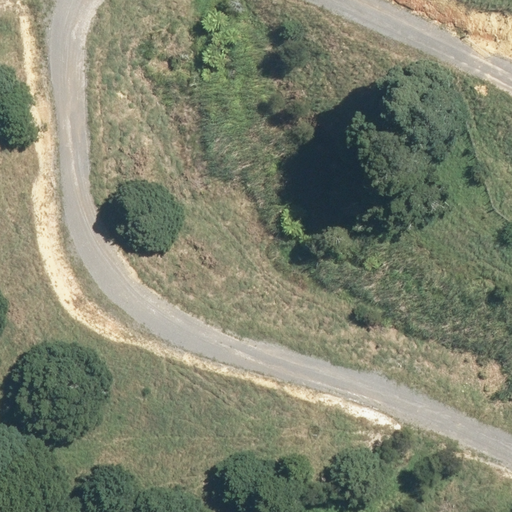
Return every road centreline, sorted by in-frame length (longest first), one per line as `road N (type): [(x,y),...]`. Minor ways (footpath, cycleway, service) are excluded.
road 1 (track): [(511,410),(281,344),(126,264),(99,226),(78,0)]
road 2 (track): [(330,0),(511,95)]
